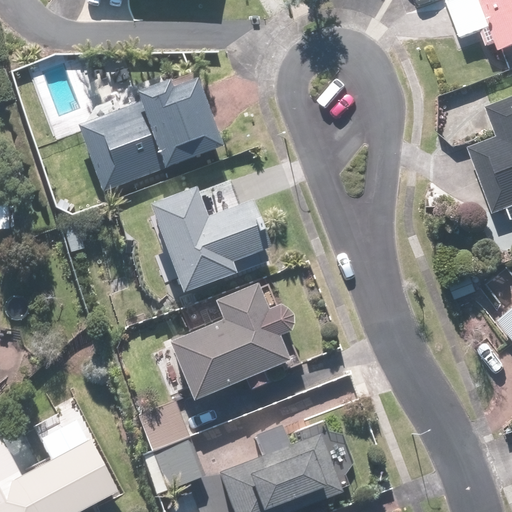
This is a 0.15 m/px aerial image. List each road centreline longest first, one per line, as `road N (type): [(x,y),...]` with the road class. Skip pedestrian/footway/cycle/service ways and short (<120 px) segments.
road 1 (residential): [(359,260),(381,201),(386,126),(359,57),(316,43),(296,50),(284,86)]
road 2 (residential): [(359,260),(477,511)]
road 3 (residential): [(284,86),(359,260)]
